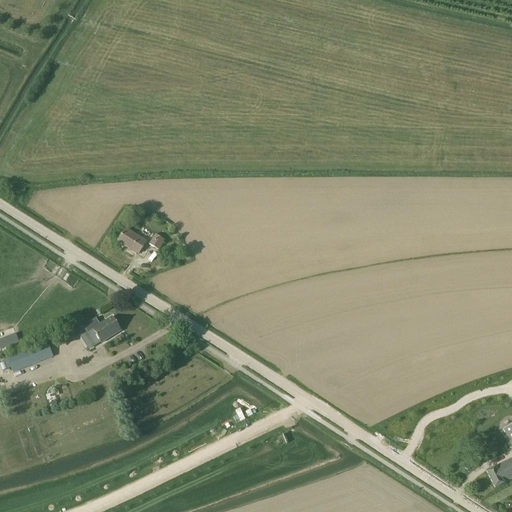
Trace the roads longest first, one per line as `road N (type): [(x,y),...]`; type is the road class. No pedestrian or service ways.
road 1 (unclassified): [(307,400),(0,204)]
road 2 (residential): [(307,400),(203,458),(78,511)]
road 3 (unclassified): [(477,511),(307,400)]
